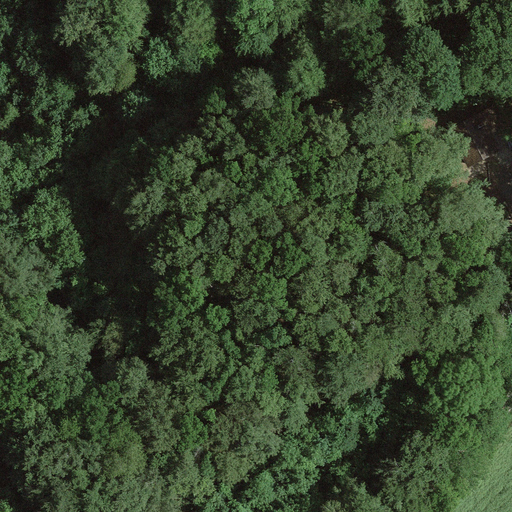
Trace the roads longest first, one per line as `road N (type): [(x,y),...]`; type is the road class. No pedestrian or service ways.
road 1 (track): [(82,391),(209,348),(511,182)]
road 2 (track): [(396,511),(511,389)]
